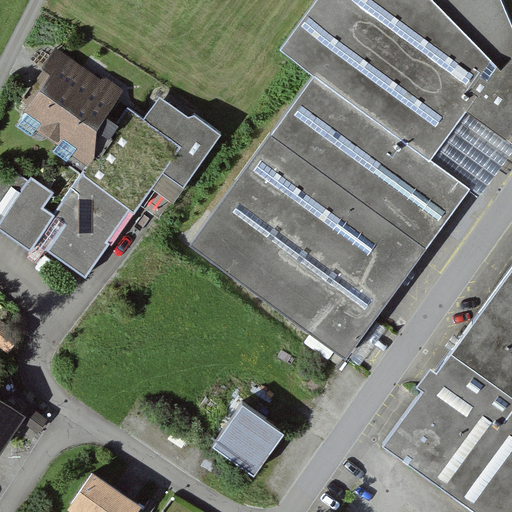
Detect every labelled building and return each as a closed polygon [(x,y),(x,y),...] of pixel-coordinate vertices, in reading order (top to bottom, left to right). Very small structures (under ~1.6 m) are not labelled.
[(323,78),(202,243),(351,353),(471,190),(432,161),(464,118),(504,147),(511,136),(511,63),(427,0),(322,0),(285,51),(323,78)] [(511,34),(498,0),(427,0),(511,63),(511,34)] [(61,56),(14,120),(70,160),(116,97),(61,56)] [(146,121),(134,112),(53,218),(44,212),(55,198),(32,181),(29,186),(13,174),(7,183),(0,178),(0,230),(40,261),(49,250),(87,279),(166,176),(181,188),(221,135),(193,114),(189,119),(163,99),(146,121)] [(423,395),(385,449),(473,511),(511,511),(511,269),(436,375),(429,371),(416,389),(423,395)] [(0,324),(0,342),(15,348),(21,332),(0,324)] [(0,455),(27,418),(0,398),(0,455)] [(243,402),(213,444),(254,473),(284,431),(243,402)] [(136,511),(141,506),(92,475),(69,511),(136,511)]
